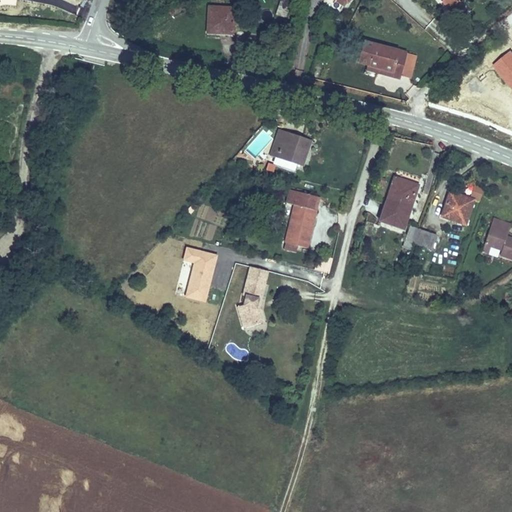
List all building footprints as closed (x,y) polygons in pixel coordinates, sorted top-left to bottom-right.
[(292,19),(297,6),(290,4),(290,3),(281,0),(280,0),(276,14),(286,17),(292,19)] [(321,0),(332,11),(343,0),(321,0)] [(436,0),(451,17),(463,7),(457,0),(436,0)] [(409,17),(427,28),(434,17),(417,5),(409,17)] [(234,40),(241,14),(215,7),(208,33),(234,40)] [(354,68),(362,70),(387,76),(385,82),(396,85),(403,59),(359,47),(354,68)] [(387,76),(362,70),(361,75),(385,82),(387,76)] [(297,163),(302,141),(275,133),(266,155),(272,157),(271,165),(289,170),(292,162),(297,163)] [(271,166),(263,164),(261,170),(269,173),(271,166)] [(372,216),(390,223),(397,204),(402,206),(410,185),(387,177),(372,216)] [(308,209),(311,195),(283,189),(280,202),(288,204),(278,248),(290,252),(291,245),(303,248),(312,209),(308,209)] [(468,200),(471,193),(463,189),(460,197),(468,200)] [(453,224),(462,200),(439,191),(429,215),(453,224)] [(317,197),(311,195),(308,209),(312,209),(315,209),(317,197)] [(397,204),(390,223),(396,225),(402,206),(397,204)] [(510,260),(511,254),(511,240),(498,235),(503,223),(484,216),(475,241),(492,247),(491,253),(510,260)] [(427,226),(404,217),(391,247),(398,250),(405,234),(421,240),(427,226)] [(184,296),(204,302),(216,256),(187,248),(183,261),(193,264),(184,296)] [(260,325),(256,310),(253,310),(255,302),(255,301),(258,303),(262,286),(245,281),(241,297),(243,298),(241,307),(235,308),(241,330),(260,325)]
